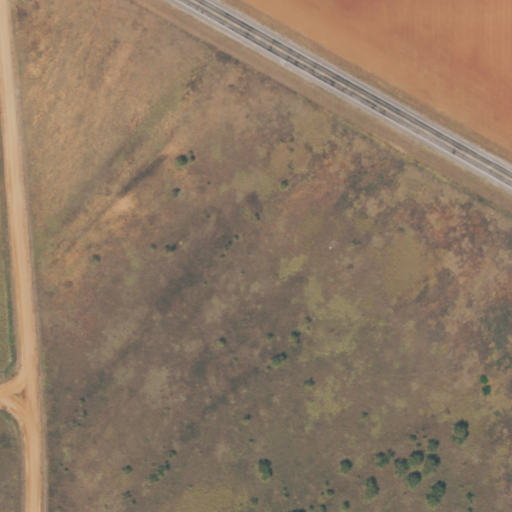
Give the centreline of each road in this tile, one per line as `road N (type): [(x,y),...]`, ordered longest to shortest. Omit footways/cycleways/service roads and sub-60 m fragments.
road 1 (residential): [(5,0),(37,511)]
road 2 (primary): [(196,0),(511,177)]
